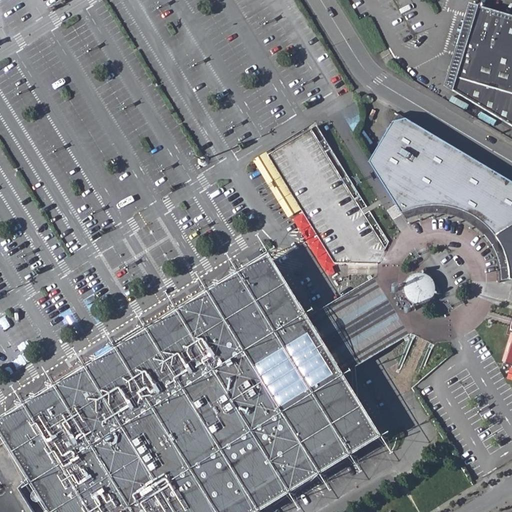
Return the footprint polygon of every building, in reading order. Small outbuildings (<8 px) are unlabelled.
[(474,26),(480,7),(472,4),(466,24),(474,26)] [(511,16),(480,7),(474,26),(466,24),(459,47),(468,49),(455,93),(511,126),(511,16)] [(468,49),(459,47),(447,88),(455,93),(468,49)] [(511,224),(511,181),(398,115),(371,163),(403,215),(411,211),(419,209),(427,207),(436,206),(445,207),(453,208),(461,211),(468,214),(476,219),(482,224),(488,229),(494,235),(511,224)] [(316,126),(267,157),(334,265),(376,266),(381,256),(388,244),(316,126)] [(477,237),(482,243),(494,235),(488,229),(482,224),(476,219),(468,214),(461,211),(453,208),(445,207),(436,206),(427,207),(419,209),(411,211),(403,215),(409,225),(415,223),(422,221),(429,220),(434,219),(439,219),(444,220),(450,221),(457,224),(464,227),(471,231),(477,237)] [(511,224),(494,235),(494,236),(498,241),(498,242),(500,244),(500,245),(501,246),(501,247),(502,248),(502,249),(503,251),(504,252),(505,254),(505,256),(506,257),(506,258),(507,259),(507,260),(507,261),(507,262),(508,263),(508,264),(508,265),(509,271),(510,275),(510,276),(510,277),(510,282),(511,282),(511,224)] [(34,473),(57,511),(256,511),(378,437),(341,378),(324,349),(306,321),(270,263),(4,426),(13,439),(0,447),(0,511),(33,511),(19,488),(34,473)] [(435,290),(434,285),(431,280),(427,277),(422,275),(416,275),(411,277),(407,280),(404,284),(403,289),(403,294),(405,299),(409,303),(413,305),(418,307),(423,306),(428,304),(432,301),(434,296),(435,290)]
